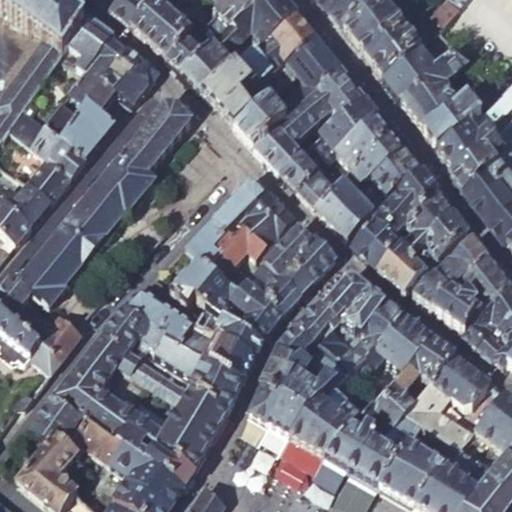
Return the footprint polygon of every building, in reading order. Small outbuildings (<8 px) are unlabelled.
[(47,0),(0,0),(0,14),(35,41),(44,48),(0,106),(0,144),(2,146),(9,136),(17,124),(57,70),(60,65),(64,60),(69,54),(86,29),(47,0)] [(96,7),(106,16),(107,15),(120,0),(88,0),(91,3),(96,7)] [(128,0),(111,20),(121,27),(130,34),(131,34),(131,33),(156,5),(160,0),(128,0)] [(211,0),(221,11),(233,0),(211,0)] [(221,44),(212,51),(221,60),(247,35),(255,44),(288,16),(273,0),(270,0),(229,37),(221,44)] [(229,37),(270,0),(233,0),(221,11),(213,19),(214,21),(229,37)] [(315,0),(332,18),(351,0),(315,0)] [(331,18),(343,35),(378,1),(379,0),(351,0),(332,18),(331,18)] [(468,2),(465,0),(452,0),(451,1),(461,9),(468,2)] [(343,35),(356,51),(392,19),(378,1),(343,35)] [(448,5),(456,15),(456,14),(461,9),(451,1),(448,5)] [(429,21),(440,32),(456,15),(448,5),(447,4),(446,4),(429,21)] [(156,5),(131,33),(150,50),(168,67),(186,49),(193,41),(156,5)] [(294,22),(288,16),(255,44),(261,50),(294,22)] [(375,75),(383,86),(417,55),(419,53),(392,19),(356,51),(361,58),(375,75)] [(221,44),(229,37),(214,21),(206,28),(211,34),(221,44)] [(261,50),(255,56),(274,78),(287,68),(314,44),(308,37),(297,23),(294,22),(261,50)] [(89,28),(86,29),(69,54),(84,65),(77,76),(86,83),(112,50),(114,47),(101,37),(89,28)] [(206,28),(196,39),(201,44),(211,34),(206,28)] [(186,49),(191,55),(201,44),(196,39),(193,41),(186,49)] [(293,75),(321,53),(317,48),(314,44),(287,68),(293,75)] [(181,79),(199,63),(191,55),(186,49),(168,67),(176,74),(181,79)] [(119,55),(112,50),(86,83),(70,105),(84,116),(87,112),(126,61),(119,55)] [(195,93),(204,101),(235,73),(221,60),(212,51),(199,63),(181,79),(191,89),(195,93)] [(311,107),(341,79),(334,69),(323,56),(321,53),(293,75),(305,90),(300,95),(311,107)] [(60,65),(78,73),(84,65),(69,54),(64,60),(60,65)] [(392,96),(401,109),(435,78),(417,55),(383,86),(392,96)] [(221,120),(234,135),(254,121),(240,104),(274,78),(255,56),(235,73),(204,101),(221,120)] [(127,59),(126,61),(87,112),(102,123),(112,109),(116,104),(141,70),(136,66),(127,59)] [(417,129),(423,136),(454,109),(441,96),(462,76),(449,64),(435,78),(401,109),(407,115),(417,129)] [(149,77),(141,70),(116,104),(133,114),(157,85),(149,77)] [(342,128),(367,108),(367,107),(362,101),(362,100),(343,77),(341,79),(311,107),(288,127),(276,138),(292,154),(326,128),(325,128),(320,121),(329,114),(342,128)] [(511,111),(511,89),(484,117),(495,128),(511,111)] [(288,127),(311,107),(300,95),(278,114),(288,127)] [(431,146),(439,156),(470,129),(480,120),(464,101),(454,109),(423,136),(431,146)] [(244,146),(254,157),(276,138),(288,127),(278,114),(272,107),(254,121),(234,135),(244,146)] [(372,116),(367,108),(342,128),(332,136),(323,145),(326,149),(337,162),(376,127),(378,125),(372,116)] [(112,109),(102,123),(117,133),(128,120),(112,109)] [(46,135),(87,169),(117,133),(102,123),(87,112),(84,116),(77,125),(62,114),(46,135)] [(149,182),(193,129),(176,113),(165,113),(19,287),(34,300),(33,301),(47,312),(51,316),(68,296),(66,294),(126,222),(128,223),(157,189),(149,182)] [(17,124),(9,136),(30,155),(41,142),(17,124)] [(383,135),(376,127),(337,162),(345,171),(330,185),(340,195),(344,190),(346,189),(390,143),(384,136),(383,135)] [(323,145),(332,136),(326,128),(292,154),(301,164),(306,159),(316,151),(323,145)] [(446,165),(455,176),(495,144),(491,140),(500,133),(495,128),(479,140),(470,129),(439,156),(446,165)] [(491,140),(495,144),(499,140),(503,136),(500,133),(491,140)] [(27,191),(52,210),(87,169),(46,135),(41,142),(30,155),(47,169),(27,191)] [(276,138),(254,157),(268,170),(278,181),(280,181),(301,164),(292,154),(276,138)] [(451,179),(465,197),(498,170),(509,160),(503,153),(507,150),(499,140),(495,144),(455,176),(451,179)] [(397,151),(390,143),(346,189),(355,198),(362,192),(366,188),(367,189),(371,186),(382,175),(404,159),(397,151)] [(316,151),(319,155),(326,149),(323,145),(316,151)] [(511,185),(511,158),(511,159),(509,160),(498,170),(511,185)] [(306,159),(301,164),(307,170),(311,166),(306,159)] [(371,186),(388,204),(419,179),(415,174),(412,170),(408,165),(407,164),(404,159),(382,175),(371,186)] [(301,164),(280,181),(291,192),(298,199),(317,181),(307,170),(301,164)] [(482,220),(508,250),(511,245),(511,185),(498,170),(465,197),(464,198),(482,220)] [(317,181),(298,199),(307,209),(317,218),(335,199),(317,181)] [(422,185),(376,229),(394,247),(407,234),(438,204),(422,185)] [(362,192),(380,212),(388,204),(371,186),(367,189),(366,188),(362,192)] [(335,199),(317,218),(333,234),(349,249),(374,223),(344,190),(340,195),(335,199)] [(0,204),(0,205),(33,233),(52,210),(27,191),(17,203),(7,196),(0,204)] [(186,256),(200,270),(202,268),(211,276),(223,263),(214,255),(230,238),(240,228),(252,215),(266,201),(258,193),(247,194),(186,256)] [(268,199),(266,201),(252,215),(266,229),(281,214),(276,208),(268,199)] [(412,262),(455,226),(438,204),(407,234),(414,242),(402,256),(409,264),(412,262)] [(0,238),(17,252),(33,233),(0,205),(0,238)] [(266,229),(252,215),(240,228),(248,235),(269,254),(279,244),(283,242),(295,229),(290,224),(281,214),(266,229)] [(440,273),(470,245),(469,244),(455,226),(412,262),(420,272),(431,263),(440,273)] [(370,271),(379,279),(402,256),(394,247),(376,229),(352,255),(370,271)] [(394,247),(402,256),(414,242),(407,234),(394,247)] [(223,263),(211,276),(223,286),(250,259),(258,267),(269,254),(248,235),(238,245),(230,238),(214,255),(223,263)] [(301,235),(266,272),(280,286),(295,271),(316,249),(301,235)] [(462,292),(487,267),(487,265),(472,248),(436,285),(452,301),(462,292)] [(295,271),(314,292),(324,282),(336,270),(317,249),(316,249),(295,271)] [(407,303),(409,302),(428,284),(418,274),(409,264),(402,256),(379,279),(391,289),(407,303)] [(428,284),(440,273),(431,263),(420,272),(418,274),(428,284)] [(482,326),(511,299),(511,298),(487,267),(462,292),(469,301),(476,309),(470,315),(482,326)] [(172,298),(189,314),(197,303),(201,305),(222,321),(232,308),(240,300),(223,286),(211,276),(202,268),(200,270),(172,298)] [(280,286),(300,307),(307,299),(314,292),(295,271),(280,286)] [(271,293),(262,301),(283,324),(292,315),(300,307),(280,286),(266,272),(258,280),(271,293)] [(258,280),(250,289),(262,301),(271,293),(258,280)] [(157,285),(153,289),(160,296),(164,291),(157,285)] [(415,306),(434,319),(452,301),(436,285),(415,306)] [(34,300),(19,287),(15,292),(8,286),(0,295),(0,314),(11,325),(20,316),(33,301),(34,300)] [(325,362),(330,367),(333,363),(339,369),(351,356),(345,350),(352,337),(360,342),(386,307),(371,296),(358,286),(347,289),(334,303),(324,315),(335,326),(341,331),(330,343),(320,356),(325,362)] [(241,334),(263,349),(273,336),(283,324),(262,301),(250,289),(240,300),(232,308),(249,323),(241,334)] [(462,308),(469,301),(462,292),(452,301),(462,308)] [(153,335),(243,393),(247,384),(251,375),(218,353),(193,337),(194,334),(143,299),(126,317),(153,335)] [(498,337),(511,324),(511,299),(482,326),(478,330),(487,337),(493,332),(498,337)] [(448,329),(466,341),(478,330),(482,326),(470,315),(476,309),(469,301),(462,308),(452,301),(434,319),(448,329)] [(222,321),(201,305),(192,317),(218,338),(219,336),(224,338),(231,327),(222,321)] [(365,346),(392,312),(386,307),(360,342),(365,346)] [(232,308),(222,321),(231,327),(241,334),(249,323),(232,308)] [(309,322),(299,333),(315,350),(325,338),(335,326),(324,315),(320,311),(319,311),(309,322)] [(55,333),(61,324),(51,316),(47,312),(40,320),(55,333)] [(367,367),(406,323),(399,318),(392,312),(365,346),(363,353),(355,360),(351,356),(339,369),(333,363),(330,367),(348,385),(367,367)] [(53,382),(62,370),(41,351),(11,325),(0,314),(0,351),(1,352),(0,352),(0,353),(1,359),(15,370),(21,368),(27,372),(34,365),(53,382)] [(11,325),(41,351),(50,340),(20,316),(11,325)] [(144,347),(153,335),(126,317),(106,342),(129,356),(139,344),(144,347)] [(385,367),(389,370),(420,334),(418,333),(406,323),(367,367),(377,376),(385,367)] [(83,344),(61,324),(55,333),(50,340),(41,351),(62,370),(83,344)] [(508,371),(511,366),(511,324),(498,337),(511,352),(504,357),(492,341),(476,355),(503,374),(508,371)] [(222,347),(254,367),(259,358),(264,350),(263,349),(241,334),(231,327),(224,338),(219,345),(222,347)] [(470,349),(476,355),(492,341),(487,337),(478,330),(466,341),(462,344),(470,349)] [(492,341),(498,337),(493,332),(487,337),(492,341)] [(284,349),(280,357),(296,372),(316,351),(315,350),(299,333),(290,343),(284,349)] [(403,381),(410,373),(434,345),(420,334),(389,370),(403,381)] [(236,408),(243,393),(153,335),(144,347),(160,359),(157,365),(197,389),(193,397),(230,422),(234,413),(236,408)] [(511,352),(498,337),(492,341),(504,357),(511,352)] [(325,338),(315,350),(316,351),(320,356),(330,343),(325,338)] [(148,447),(160,455),(195,479),(206,461),(221,437),(230,422),(193,397),(134,360),(129,356),(106,342),(56,402),(86,424),(90,427),(118,447),(128,433),(148,447)] [(134,360),(144,347),(139,344),(129,356),(134,360)] [(434,345),(410,373),(418,381),(424,385),(450,356),(441,350),(434,345)] [(218,353),(251,375),(254,367),(222,347),(218,353)] [(433,390),(455,363),(456,362),(450,356),(424,385),(433,390)] [(296,372),(280,357),(275,365),(303,386),(307,379),(296,372)] [(338,394),(348,385),(330,367),(325,362),(314,375),(327,384),(338,394)] [(429,438),(461,459),(480,434),(475,430),(468,437),(440,418),(451,403),(464,413),(468,413),(472,412),(490,390),(455,363),(433,390),(415,411),(405,422),(422,433),(429,438)] [(306,422),(335,397),(338,394),(327,384),(318,397),(303,386),(275,365),(268,379),(261,392),(262,393),(286,406),(306,422)] [(375,493),(381,496),(410,451),(391,438),(381,450),(370,447),(386,428),(408,403),(404,399),(418,381),(410,373),(403,381),(363,421),(326,465),(340,473),(375,493)] [(260,426),(271,432),(286,406),(262,393),(251,421),(260,426)] [(319,461),(326,465),(363,421),(335,397),(306,422),(291,444),(301,450),(319,461)] [(27,415),(34,406),(24,399),(19,417),(23,416),(27,415)] [(476,472),(492,485),(507,466),(511,459),(511,406),(505,401),(480,434),(461,459),(476,472)] [(86,424),(56,402),(31,437),(50,451),(51,451),(57,443),(65,450),(86,424)] [(415,411),(408,403),(386,428),(395,434),(398,430),(405,422),(415,411)] [(281,438),(291,444),(306,422),(286,406),(271,432),(281,438)] [(395,434),(391,438),(410,451),(417,440),(422,433),(405,422),(398,430),(395,434)] [(118,447),(90,427),(68,453),(78,463),(86,452),(113,473),(113,472),(126,454),(118,447)] [(190,487),(195,479),(160,455),(156,461),(152,462),(141,454),(148,447),(128,433),(118,447),(126,454),(184,495),(190,487)] [(429,438),(422,433),(417,440),(425,445),(429,438)] [(57,443),(51,451),(59,456),(65,450),(57,443)] [(68,453),(65,450),(59,456),(63,459),(68,453)] [(59,456),(51,451),(45,458),(68,474),(75,467),(63,459),(59,456)] [(399,507),(408,511),(418,511),(447,477),(410,451),(381,496),(384,498),(399,507)] [(78,463),(68,453),(63,459),(75,467),(78,463)] [(172,511),(177,505),(184,495),(126,454),(113,472),(113,473),(139,489),(137,493),(165,511),(172,511)] [(37,467),(19,490),(46,511),(68,511),(77,501),(79,500),(60,484),(68,474),(45,458),(37,467)] [(462,489),(476,472),(461,459),(447,477),(462,489)] [(492,485),(470,511),(511,511),(511,469),(507,466),(492,485)] [(470,511),(492,485),(476,472),(462,489),(447,477),(418,511),(470,511)] [(165,511),(137,493),(128,488),(119,501),(133,511),(165,511)] [(194,511),(222,511),(206,495),(194,511)] [(88,511),(77,501),(68,511),(88,511)] [(122,511),(133,511),(119,501),(115,507),(122,511)]
